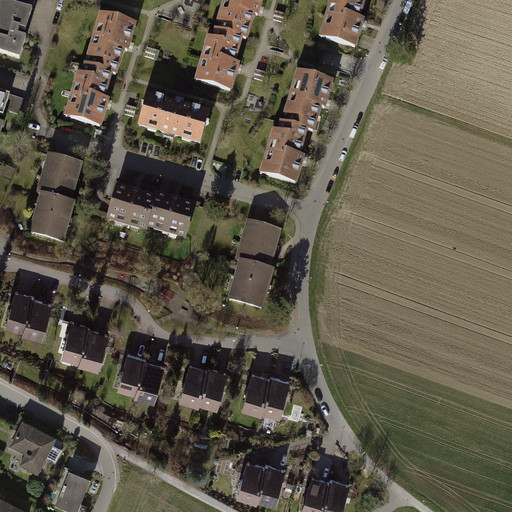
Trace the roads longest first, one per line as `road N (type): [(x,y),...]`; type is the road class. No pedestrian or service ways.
road 1 (residential): [(307,344),(168,337),(123,296),(0,259)]
road 2 (residential): [(35,130),(314,210)]
road 3 (residential): [(405,0),(314,210)]
road 4 (residential): [(307,344),(343,429),(403,497),(428,511)]
road 5 (residential): [(0,389),(101,448),(110,486),(99,511)]
road 6 (track): [(101,448),(230,511)]
road 7 (residential): [(314,210),(300,271),(307,344)]
